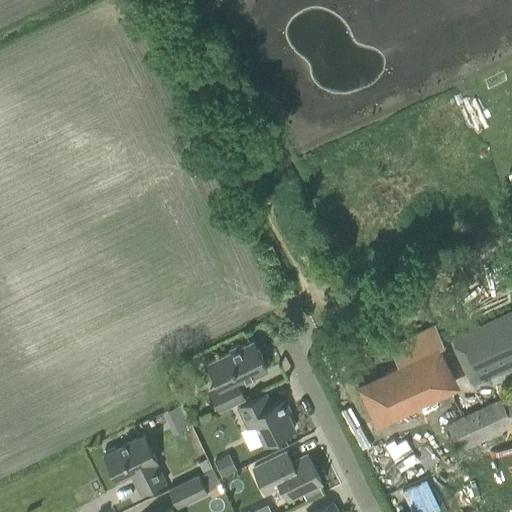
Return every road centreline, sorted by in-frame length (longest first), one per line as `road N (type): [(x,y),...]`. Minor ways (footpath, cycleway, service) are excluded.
road 1 (residential): [(370,511),(284,349),(332,325)]
road 2 (residential): [(332,325),(511,242)]
road 3 (residential): [(242,153),(332,325)]
